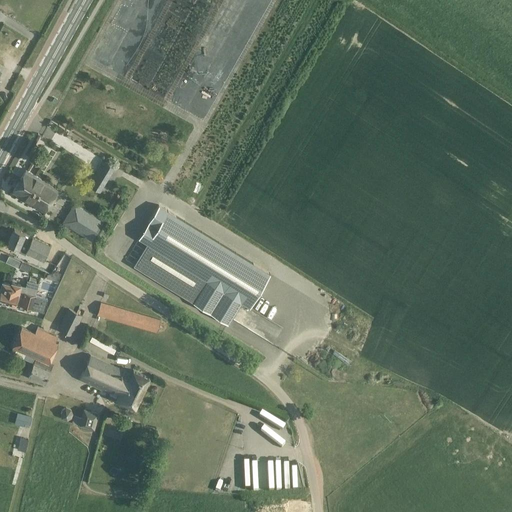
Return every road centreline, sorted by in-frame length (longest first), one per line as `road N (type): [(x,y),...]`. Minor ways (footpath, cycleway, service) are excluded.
road 1 (unclassified): [(318,511),(302,429),(270,383),(0,206)]
road 2 (primary): [(0,156),(84,0)]
